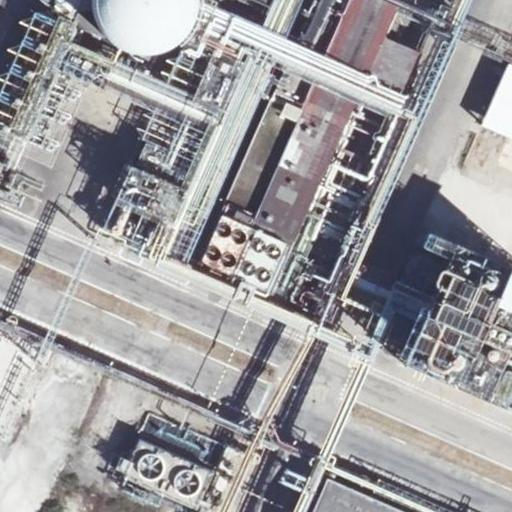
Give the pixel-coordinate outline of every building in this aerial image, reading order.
[(210,258),(281,289),(410,0),(323,0),(314,20),(324,25),(287,108),(277,104),(210,258)] [(275,0),(253,0),(271,8),(275,0)] [(247,59),(194,34),(107,226),(159,250),(247,59)] [(479,131),(511,143),(511,68),(505,66),(479,131)] [(511,276),(458,252),(406,367),(511,415),(511,276)] [(281,289),(210,258),(201,275),(273,308),(281,289)] [(122,477),(202,511),(219,471),(140,436),(122,477)] [(395,511),(333,485),(320,511),(395,511)]
